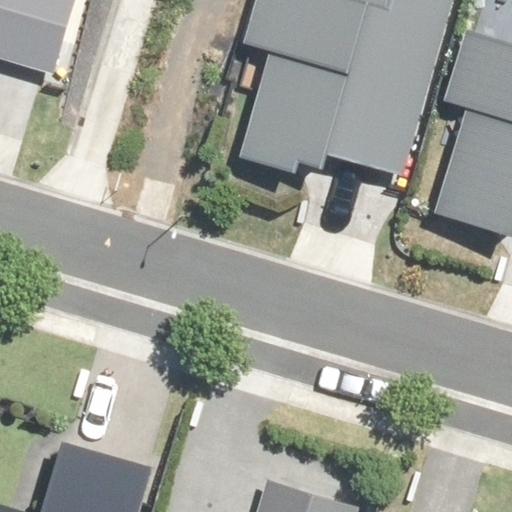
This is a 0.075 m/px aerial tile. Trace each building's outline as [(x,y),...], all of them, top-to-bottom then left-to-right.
[(0,0),(0,61),(55,79),(78,0),(0,0)] [(455,0),(337,0),(337,1),(334,0),(262,0),(244,68),(268,75),(244,160),(323,181),(330,159),(406,180),(455,0)] [(511,49),(473,38),(453,108),(466,112),(436,216),(511,238),(511,49)] [(142,511),(155,473),(69,446),(48,511),(142,511)] [(358,511),(272,486),(263,511),(358,511)]
